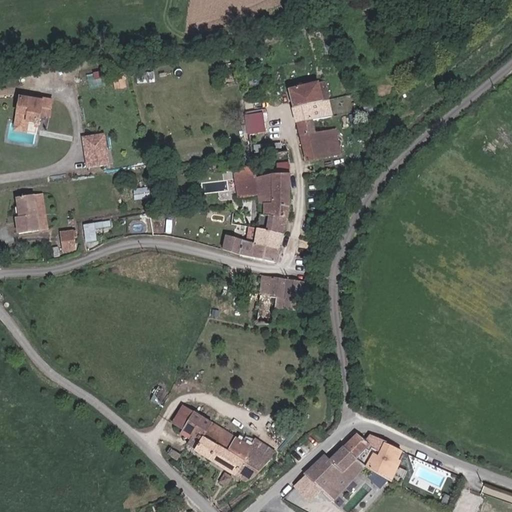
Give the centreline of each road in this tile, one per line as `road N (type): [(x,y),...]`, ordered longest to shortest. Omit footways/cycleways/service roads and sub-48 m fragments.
road 1 (unclassified): [(511,67),(417,146),(340,254),(333,284),(349,429)]
road 2 (residential): [(0,308),(46,369),(116,417),(213,511)]
road 3 (unclassified): [(349,429),(371,427),(511,482)]
road 4 (unknown): [(0,176),(60,166),(79,153),(75,100),(60,90)]
road 5 (unclassified): [(349,429),(251,511)]
